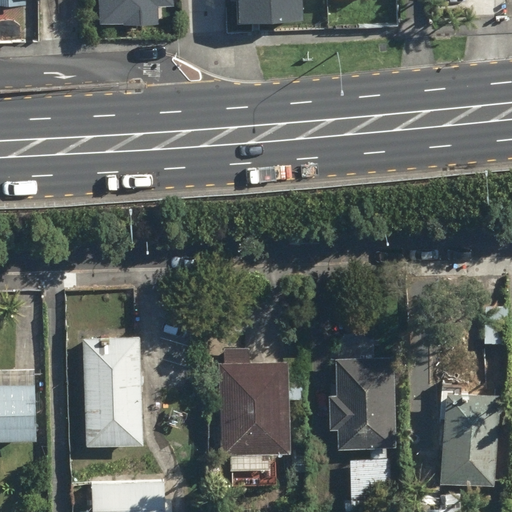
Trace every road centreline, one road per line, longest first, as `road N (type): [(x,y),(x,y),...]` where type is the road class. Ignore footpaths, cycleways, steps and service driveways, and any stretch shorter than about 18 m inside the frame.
road 1 (primary): [(511,104),(0,139)]
road 2 (unknown): [(48,280),(56,511)]
